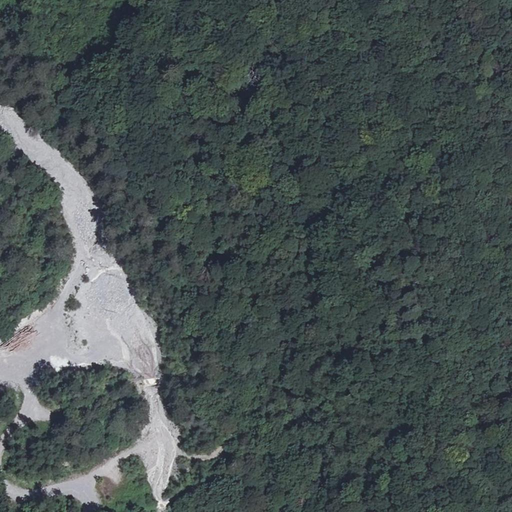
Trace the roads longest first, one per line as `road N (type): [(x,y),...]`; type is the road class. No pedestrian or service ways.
road 1 (track): [(251,410),(216,359),(193,284),(147,193),(73,82)]
road 2 (track): [(251,410),(211,457),(185,456),(156,439),(138,443),(80,485),(90,511)]
